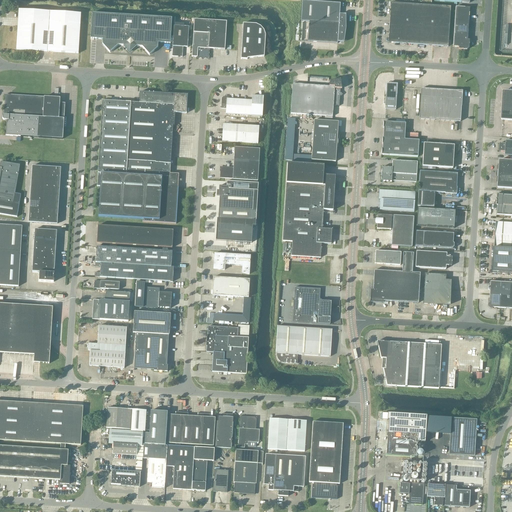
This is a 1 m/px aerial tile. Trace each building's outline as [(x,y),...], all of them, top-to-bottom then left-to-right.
[(343,42),(344,16),(339,16),(340,4),(302,1),(301,21),(309,22),(307,42),(337,44),(338,41),(343,42)] [(393,43),(448,47),(451,7),(396,3),(391,3),(388,43),(393,43)] [(459,48),(459,50),(467,50),(469,48),(470,40),(468,40),(467,40),(468,36),(468,35),(468,31),(468,29),(469,29),(470,28),(470,25),(469,24),(469,22),(469,18),(469,17),(469,13),(470,13),(470,11),(471,10),(471,8),(456,7),(453,47),(459,48)] [(44,52),(47,52),(49,12),(19,10),(18,26),(16,50),(44,52)] [(49,12),(47,52),(78,54),(81,14),(49,12)] [(158,48),(158,43),(170,44),(172,19),(104,14),(92,14),(90,39),(103,40),(102,44),(110,53),(118,45),(123,46),(130,53),(137,47),(142,47),(149,55),(158,48)] [(217,21),(194,20),(192,57),(197,57),(197,58),(209,59),(209,49),(215,49),(225,50),(227,22),(226,22),(217,21)] [(241,59),(247,60),(247,58),(264,57),(265,35),(264,31),(260,27),(256,25),(243,24),(241,59)] [(174,26),(173,39),(172,57),(182,57),(183,47),(188,48),(189,27),(174,26)] [(307,85),(293,84),(292,94),(292,97),(291,114),(333,117),(334,106),(340,106),(340,93),(341,88),(341,87),(342,87),(339,78),(329,82),(330,82),(329,86),(329,87),(307,85)] [(388,84),(387,84),(386,85),(386,91),(385,95),(386,95),(385,109),(396,110),(396,96),(397,96),(398,84),(390,84),(388,84)] [(462,92),(462,91),(462,90),(459,91),(457,91),(421,89),(419,119),(460,122),(462,95),(463,95),(462,92)] [(502,102),(502,111),(501,119),(501,120),(502,120),(511,120),(511,91),(510,91),(507,91),(506,91),(505,91),(504,92),(503,93),(503,94),(502,102)] [(98,174),(97,187),(100,187),(98,217),(143,220),(143,222),(142,222),(176,224),(177,211),(179,187),(169,187),(170,175),(173,129),(174,113),(187,114),(188,95),(155,93),(154,93),(154,92),(149,92),(149,93),(140,92),(139,103),(111,101),(112,97),(106,97),(105,101),(102,101),(98,174)] [(63,139),(65,104),(60,103),(60,98),(11,95),(5,95),(4,115),(2,117),(2,119),(4,120),(7,121),(6,136),(21,137),(63,139)] [(226,114),(261,116),(262,116),(264,96),(252,96),(252,101),(229,99),(229,97),(223,97),(222,98),(221,109),(226,109),(226,114)] [(314,121),(311,160),(336,162),(337,148),(338,147),(338,137),(337,136),(338,122),(314,121)] [(382,155),(418,157),(419,141),(404,140),(406,123),(384,122),(384,128),(386,128),(385,138),(383,138),(383,144),(385,144),(385,149),(382,149),(382,155)] [(222,141),(258,144),(259,127),(223,124),(222,141)] [(500,144),(499,152),(500,152),(505,152),(505,156),(511,156),(511,141),(506,141),(506,144),(502,144),(500,144)] [(458,151),(459,151),(459,145),(450,145),(424,144),(422,167),(453,169),(453,157),(456,157),(456,152),(458,151)] [(260,149),(235,148),(233,168),(220,167),(220,178),(233,179),(233,180),(258,181),(260,149)] [(497,173),(497,175),(498,175),(498,178),(497,183),(498,183),(498,188),(511,189),(511,161),(500,160),(499,165),(498,165),(498,171),(498,173),(497,173)] [(417,163),(392,161),(392,168),(382,167),(381,181),(392,182),(392,181),(416,183),(417,163)] [(0,214),(17,217),(21,194),(15,193),(20,165),(1,162),(0,165),(0,214)] [(280,280),(280,281),(328,284),(330,259),(320,258),(321,244),(331,244),(332,230),(322,229),(323,210),(333,211),(335,177),(323,176),(324,166),(288,164),(281,271),(286,271),(285,281),(280,280)] [(29,223),(41,223),(56,224),(60,169),(32,166),(29,223)] [(418,192),(418,207),(434,208),(435,193),(445,193),(445,194),(456,195),(457,188),(456,188),(457,174),(420,171),(418,192)] [(245,220),(256,221),(256,220),(258,184),(252,183),(227,182),(228,182),(228,186),(226,186),(226,187),(219,186),(219,191),(217,191),(217,196),(220,196),(219,204),(219,209),(218,219),(245,220)] [(380,199),(379,210),(414,212),(415,192),(379,190),(379,199),(380,199)] [(498,199),(497,200),(498,201),(497,205),(498,206),(497,215),(511,215),(511,195),(503,195),(498,195),(498,199)] [(455,211),(434,210),(418,209),(416,227),(454,229),(455,211)] [(377,229),(391,230),(391,229),(392,229),(391,246),(412,247),(414,217),(393,216),(393,217),(392,217),(392,216),(378,215),(377,220),(378,220),(378,224),(377,224),(377,229)] [(255,226),(256,221),(245,220),(218,219),(217,219),(216,241),(251,243),(253,226),(255,226)] [(511,223),(496,222),(493,272),(511,273),(511,223)] [(0,285),(18,287),(22,227),(0,225),(0,285)] [(97,244),(159,248),(172,249),(173,231),(98,226),(97,244)] [(54,267),(56,231),(35,230),(32,272),(39,272),(39,281),(54,282),(54,273),(53,273),(54,267)] [(415,247),(453,249),(453,248),(454,248),(454,244),(453,244),(454,234),(416,232),(415,247)] [(167,252),(97,247),(95,267),(100,267),(100,273),(95,273),(95,277),(100,277),(100,278),(170,282),(173,282),(173,278),(170,277),(171,272),(173,272),(174,268),(171,267),(172,252),(167,252)] [(378,251),(375,253),(375,254),(376,259),(375,261),(374,262),(377,264),(400,266),(401,253),(386,252),(378,251)] [(447,257),(447,253),(416,252),(415,267),(446,269),(446,266),(451,266),(452,262),(452,261),(452,257),(447,257)] [(383,301),(418,303),(420,273),(412,273),(413,254),(403,253),(402,272),(374,271),(373,290),(371,290),(371,298),(371,299),(374,302),(383,303),(383,301)] [(225,270),(225,265),(243,266),(243,269),(243,270),(243,271),(244,272),(244,273),(245,273),(245,274),(246,274),(247,274),(247,275),(249,275),(251,256),(215,254),(214,265),(214,266),(215,266),(215,267),(216,268),(217,269),(218,269),(219,270),(225,270)] [(446,275),(425,274),(423,304),(424,304),(431,307),(434,306),(434,304),(438,304),(449,305),(449,301),(454,299),(453,297),(450,296),(450,288),(451,281),(446,280),(446,275)] [(213,277),(212,296),(249,298),(250,280),(213,277)] [(120,283),(95,281),(94,289),(119,290),(120,283)] [(145,283),(136,282),(135,307),(158,309),(158,308),(171,308),(172,293),(159,293),(159,289),(144,288),(145,283)] [(511,283),(491,282),(490,300),(489,300),(489,307),(490,309),(497,309),(497,308),(511,309),(511,283)] [(295,288),(294,307),(293,323),(330,325),(329,325),(330,319),(328,318),(329,315),(329,313),(329,303),(330,301),(330,300),(320,300),(320,289),(295,288)] [(111,292),(105,292),(105,301),(93,300),(92,320),(128,322),(130,293),(111,292)] [(0,304),(0,353),(34,355),(34,363),(49,364),(53,307),(0,304)] [(136,333),(134,369),(154,370),(154,371),(159,371),(162,371),(162,372),(167,372),(168,365),(167,365),(169,335),(170,335),(171,314),(134,312),(133,333),(136,333)] [(207,335),(206,346),(207,346),(206,352),(213,352),(213,361),(212,366),(212,372),(246,374),(249,326),(239,325),(239,329),(234,328),(208,327),(207,335)] [(99,327),(98,345),(89,344),(88,351),(90,351),(89,366),(124,368),(127,328),(99,327)] [(283,363),(284,363),(297,364),(298,355),(330,357),(332,330),(277,327),(276,354),(277,354),(277,355),(277,356),(277,357),(277,358),(278,359),(278,360),(279,360),(279,361),(280,361),(280,362),(281,362),(282,363),(283,363)] [(387,386),(439,389),(441,345),(377,342),(381,358),(386,359),(385,369),(383,369),(384,375),(384,380),(385,380),(387,386)] [(0,401),(0,440),(33,442),(35,404),(0,401)] [(35,404),(33,442),(61,444),(60,447),(65,447),(65,444),(79,445),(81,445),(83,407),(80,406),(35,404)] [(106,428),(116,429),(117,409),(107,408),(106,428)] [(117,409),(116,429),(131,430),(132,410),(117,409)] [(146,411),(132,410),(131,430),(131,431),(143,432),(143,431),(144,431),(145,428),(146,411)] [(144,434),(143,444),(165,446),(167,412),(151,411),(149,434),(144,434)] [(170,415),(168,443),(213,446),(215,418),(210,418),(210,415),(198,414),(198,417),(188,416),(188,413),(176,412),(176,415),(175,415),(170,415)] [(383,418),(383,420),(387,420),(389,420),(388,433),(418,435),(417,439),(417,442),(425,442),(425,440),(425,435),(426,417),(426,416),(425,416),(417,415),(383,413),(383,418)] [(215,448),(231,449),(233,417),(232,417),(232,415),(225,414),(225,416),(223,416),(223,417),(217,416),(215,448)] [(240,416),(238,448),(244,448),(245,445),(248,445),(248,442),(259,443),(259,430),(256,430),(256,420),(257,419),(255,417),(254,417),(240,416)] [(267,450),(304,452),(306,421),(269,419),(267,450)] [(449,455),(474,456),(477,420),(451,419),(449,455)] [(311,498),(337,500),(338,486),(337,486),(337,484),(339,484),(343,424),(313,422),(309,483),(314,483),(314,485),(312,485),(311,498)] [(109,442),(142,444),(143,432),(109,430),(109,442)] [(418,435),(388,433),(387,455),(416,456),(417,442),(417,439),(418,435)] [(113,443),(113,450),(113,454),(137,456),(137,444),(113,443)] [(165,446),(143,444),(143,459),(148,459),(147,483),(152,484),(152,488),(164,489),(167,446),(165,446)] [(0,476),(46,479),(56,480),(60,480),(60,484),(69,485),(70,466),(67,466),(68,450),(65,450),(65,447),(60,447),(60,450),(0,445),(0,476)] [(192,491),(194,447),(168,446),(167,461),(166,467),(174,467),(173,489),(192,491)] [(194,447),(192,491),(205,491),(206,483),(207,461),(214,461),(214,449),(194,447)] [(257,464),(262,464),(263,452),(235,450),(233,483),(235,483),(234,493),(254,494),(255,484),(256,484),(257,464)] [(268,490),(273,491),(276,455),(266,455),(264,485),(269,485),(268,490)] [(278,496),(283,496),(286,456),(276,455),(273,491),(278,491),(278,496)] [(286,456),(283,496),(288,497),(288,492),(293,492),(295,457),(286,456)] [(306,457),(295,457),(293,492),(298,492),(299,487),(304,487),(306,457)] [(213,492),(227,493),(228,471),(214,470),(213,492)] [(112,471),(111,486),(140,487),(140,472),(112,471)] [(399,493),(408,494),(409,483),(400,483),(399,493)] [(409,504),(413,504),(423,505),(424,484),(410,483),(409,504)] [(434,498),(434,506),(443,506),(443,498),(445,498),(446,485),(428,484),(427,497),(434,498)] [(444,506),(457,507),(458,490),(456,490),(456,486),(446,486),(444,506)] [(458,490),(457,507),(469,508),(470,491),(458,490)]
